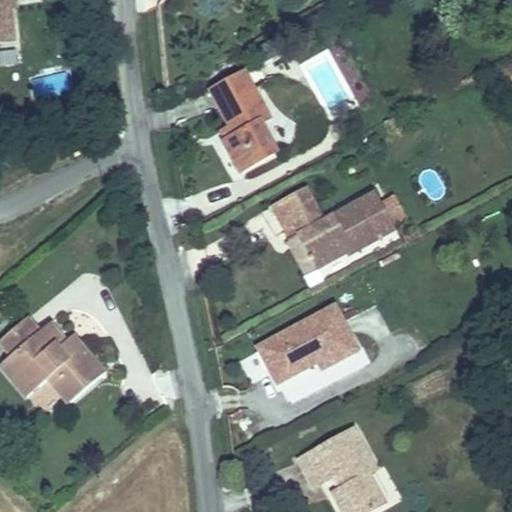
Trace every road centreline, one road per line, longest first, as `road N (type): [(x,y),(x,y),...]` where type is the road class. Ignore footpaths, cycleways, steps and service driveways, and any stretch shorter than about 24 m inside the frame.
road 1 (unclassified): [(208,511),(195,390),(143,147)]
road 2 (residential): [(0,211),(143,147)]
road 3 (unclassified): [(143,147),(124,0)]
